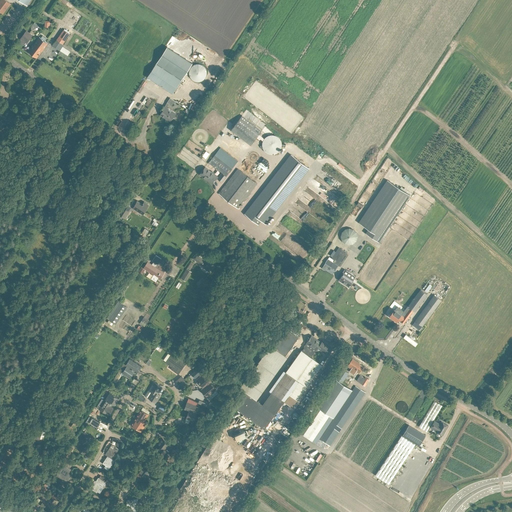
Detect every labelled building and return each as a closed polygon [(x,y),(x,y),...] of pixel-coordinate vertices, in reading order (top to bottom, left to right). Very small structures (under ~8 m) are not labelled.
[(0,0),(0,9),(4,12),(11,3),(5,0),(0,0)] [(60,51),(64,44),(62,43),(69,33),(63,29),(56,39),(57,39),(53,46),(56,48),(60,51)] [(30,38),(32,35),(26,31),(21,38),(26,43),(28,40),(30,41),(31,40),(30,38)] [(37,57),(47,43),(39,37),(29,51),(37,57)] [(150,73),(147,77),(173,93),(175,89),(182,80),(192,63),(167,46),(156,63),(150,73)] [(60,51),(58,53),(68,60),(70,57),(68,56),(60,51)] [(192,64),(192,80),(205,80),(206,64),(192,64)] [(172,106),(175,101),(170,98),(167,103),(172,106)] [(176,114),(164,106),(162,110),(162,111),(160,114),(165,117),(165,118),(166,119),(165,121),(167,118),(171,121),(172,118),(173,118),(176,114)] [(234,109),(223,123),(232,129),(243,115),(234,109)] [(262,130),(251,144),(255,148),(266,134),(262,130)] [(280,145),(280,143),(280,142),(280,141),(279,139),(278,138),(277,137),(275,136),(274,136),(273,136),(271,136),(270,136),(268,137),(267,138),(266,139),(265,140),(265,142),(265,143),(265,145),(265,146),(266,147),(267,149),(268,150),(269,150),(271,151),(272,151),(274,151),(275,151),(277,150),(278,149),(279,148),(279,146),(280,145)] [(69,150),(72,146),(65,141),(63,144),(64,144),(59,150),(68,156),(67,157),(71,159),(74,155),(69,150)] [(229,172),(238,161),(220,147),(208,163),(209,163),(222,173),(218,178),(222,182),(229,172)] [(292,155),(245,214),(258,224),(261,220),(265,223),(309,168),(292,155)] [(391,166),(394,162),(389,158),(386,161),(391,166)] [(218,177),(205,167),(200,174),(212,184),(218,177)] [(241,204),(257,183),(238,169),(222,189),(219,193),(238,208),(241,204)] [(410,195),(387,180),(359,222),(368,229),(366,233),(379,242),(410,195)] [(133,207),(139,211),(143,214),(149,204),(144,202),(143,203),(142,204),(137,201),(133,207)] [(131,208),(124,203),(118,213),(125,218),(131,208)] [(357,236),(357,235),(357,233),(356,232),(356,230),(355,230),(354,229),(353,228),(351,227),(350,227),(348,227),(347,228),(346,228),(344,229),(343,230),(343,232),(342,233),(342,235),(342,236),(343,238),(343,239),(344,240),(345,241),(347,242),(348,242),(349,242),(351,242),(352,242),(353,241),(355,240),(356,239),(356,238),(357,236)] [(229,254),(224,249),(221,253),(226,258),(229,254)] [(209,264),(196,253),(192,258),(206,268),(205,269),(209,272),(214,266),(210,263),(209,264)] [(164,273),(155,267),(157,264),(161,258),(156,255),(152,261),(154,262),(152,265),(147,262),(143,268),(153,274),(151,278),(156,281),(158,278),(159,280),(164,273)] [(328,259),(322,268),(325,270),(329,265),(335,269),(338,265),(328,259)] [(183,274),(180,277),(185,281),(191,272),(187,268),(182,274),(183,274)] [(344,272),(339,280),(349,286),(354,279),(353,279),(355,276),(346,270),(344,273),(344,272)] [(204,285),(209,279),(206,276),(201,283),(204,285)] [(415,311),(427,294),(420,289),(408,306),(415,311)] [(419,330),(441,300),(434,295),(415,321),(412,325),(419,330)] [(127,307),(120,302),(110,318),(117,322),(127,307)] [(409,316),(404,313),(402,316),(394,310),(392,312),(389,316),(397,321),(399,318),(401,320),(401,321),(404,323),(407,319),(409,316)] [(142,320),(140,323),(145,326),(146,324),(147,324),(149,320),(144,317),(142,320)] [(285,355),(298,337),(288,329),(275,347),(285,355)] [(406,334),(403,337),(415,346),(417,343),(406,334)] [(292,406),(322,365),(311,357),(316,350),(318,348),(321,343),(311,336),(310,338),(309,337),(309,339),(307,342),(307,343),(304,346),(305,347),(302,350),(301,350),(263,404),(244,391),(234,405),(265,428),(284,401),(292,406)] [(332,348),(323,341),(321,343),(318,348),(327,354),(332,348)] [(130,358),(126,365),(135,370),(134,371),(136,372),(137,371),(137,372),(142,365),(135,360),(137,356),(131,352),(128,357),(130,358)] [(185,364),(171,355),(166,362),(173,367),(171,369),(178,373),(185,364)] [(331,370),(337,362),(333,358),(327,367),(331,370)] [(363,366),(358,363),(358,362),(353,359),(348,366),(351,368),(350,371),(354,374),(356,371),(359,373),(363,366)] [(135,370),(126,365),(124,364),(120,371),(130,378),(134,371),(135,370)] [(198,368),(191,374),(195,378),(201,373),(198,368)] [(334,417),(352,389),(342,382),(348,373),(341,368),(299,431),(315,442),(333,417),(334,417)] [(118,371),(113,380),(117,383),(122,374),(118,371)] [(211,381),(205,373),(197,379),(199,381),(200,382),(204,387),(209,382),(211,381)] [(365,386),(369,379),(365,377),(365,378),(360,375),(357,380),(361,383),(365,386)] [(162,387),(154,382),(149,390),(152,392),(148,397),(156,402),(160,395),(158,394),(162,387)] [(216,390),(209,382),(204,387),(202,389),(208,396),(216,390)] [(330,445),(352,412),(365,392),(355,385),(352,389),(334,417),(320,438),(330,445)] [(110,392),(105,399),(115,405),(119,399),(110,392)] [(189,398),(185,409),(195,412),(197,403),(189,398)] [(115,405),(105,399),(104,401),(102,399),(98,405),(103,409),(102,411),(106,413),(107,413),(109,414),(114,408),(113,407),(115,405)] [(427,431),(438,412),(442,405),(434,401),(419,426),(427,431)] [(148,414),(141,409),(131,424),(141,431),(146,423),(144,421),(148,414)] [(195,417),(197,413),(186,410),(184,416),(186,417),(186,418),(190,419),(189,423),(195,425),(198,418),(195,417)] [(77,417),(70,428),(75,432),(82,421),(77,417)] [(92,417),(89,422),(98,427),(100,422),(92,417)] [(442,435),(448,425),(441,421),(440,424),(435,420),(431,427),(436,430),(436,431),(442,435)] [(38,424),(33,438),(39,440),(42,429),(46,430),(47,427),(38,424)] [(389,483),(416,443),(420,445),(426,435),(409,425),(402,435),(376,475),(389,483)] [(245,431),(234,434),(236,439),(246,437),(245,431)] [(82,452),(85,453),(89,446),(87,445),(91,440),(82,435),(79,440),(82,442),(78,449),(82,452)] [(169,443),(162,438),(158,444),(160,446),(165,449),(169,443)] [(114,449),(110,446),(105,454),(108,456),(115,460),(116,461),(117,457),(115,456),(117,451),(118,449),(115,447),(114,449)] [(167,451),(165,449),(160,446),(156,452),(163,457),(167,451)] [(112,465),(115,460),(108,456),(103,463),(112,469),(114,467),(112,465)] [(140,471),(137,475),(144,480),(151,471),(159,478),(162,473),(156,469),(155,471),(152,468),(154,467),(146,461),(139,471),(140,471)] [(63,464),(60,469),(56,475),(66,482),(71,475),(69,473),(71,469),(63,464)] [(118,465),(116,468),(124,473),(126,470),(118,465)] [(96,481),(95,480),(90,487),(97,492),(102,485),(103,486),(106,482),(98,477),(96,481)] [(140,485),(133,480),(131,483),(138,488),(140,485)] [(52,503),(46,499),(48,495),(42,491),(40,495),(43,497),(42,498),(44,500),(41,505),(45,508),(44,509),(47,511),(48,511),(51,508),(50,507),(52,503)] [(129,496),(127,496),(127,502),(128,511),(138,511),(137,502),(132,502),(132,500),(131,500),(131,498),(129,498),(129,496)]
